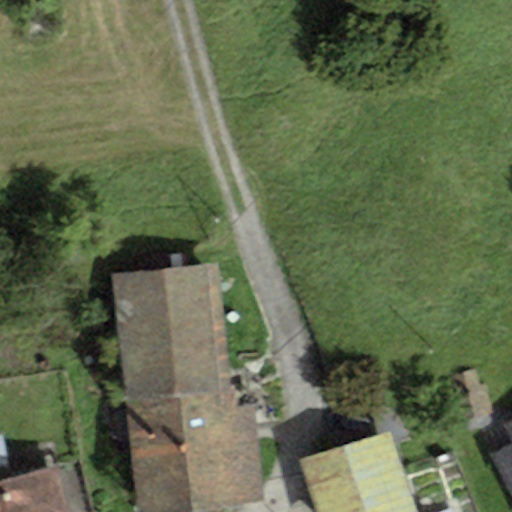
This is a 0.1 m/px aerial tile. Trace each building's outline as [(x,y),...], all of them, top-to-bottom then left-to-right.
[(214,265),(114,275),(137,511),(212,511),(238,509),(265,507),(255,404),(228,407),(214,265)] [(511,419),(504,423),(511,439),(511,443),(492,453),(511,493),(511,419)] [(298,463),(315,511),(419,511),(389,430),(298,463)] [(0,435),(0,480),(10,478),(1,436),(0,435)] [(0,511),(66,511),(57,468),(10,478),(0,480),(0,511)]
